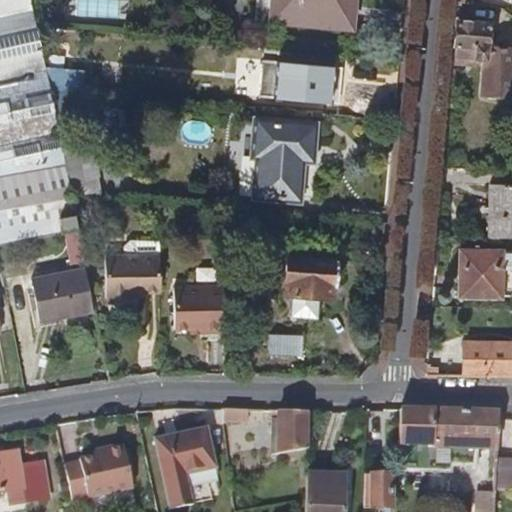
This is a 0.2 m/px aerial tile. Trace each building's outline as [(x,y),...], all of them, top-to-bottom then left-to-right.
[(72,190),(62,139),(50,88),(45,67),(29,0),(0,0),(0,245),(64,232),(63,230),(79,226),(72,190)] [(270,16),(271,0),(259,0),(259,15),(270,16)] [(351,28),(354,0),(271,0),(270,16),(270,20),(351,28)] [(508,90),(511,46),(511,43),(488,41),(490,22),(456,19),(453,59),(465,60),(465,54),(483,56),(481,87),(508,90)] [(331,101),(334,65),(264,58),(261,94),(331,101)] [(45,67),(50,88),(85,91),(87,71),(45,67)] [(308,154),(311,112),(253,107),(250,150),(255,150),(252,190),(295,193),(299,154),(308,154)] [(96,192),(100,143),(62,139),(72,190),(96,192)] [(511,237),(511,183),(490,183),(489,237),(511,237)] [(160,254),(160,240),(131,240),(125,246),(124,254),(160,254)] [(511,293),(511,249),(502,250),(502,248),(459,247),(458,294),(502,295),(502,293),(511,293)] [(160,291),(160,254),(124,254),(106,254),(105,297),(132,297),(132,290),(160,291)] [(336,284),(338,259),(288,255),(284,293),(290,293),(288,315),(317,317),(319,296),(332,296),(333,284),(336,284)] [(95,309),(87,269),(33,280),(40,320),(95,309)] [(224,331),(224,284),(173,283),(172,324),(189,325),(201,325),(201,331),(224,331)] [(305,353),(305,333),(272,332),(267,331),(260,326),(260,342),(269,342),(269,352),(305,353)] [(511,376),(511,358),(511,342),(462,342),(462,375),(511,376)] [(264,422),(265,410),(225,409),(224,421),(264,422)] [(497,447),(498,412),(450,411),(401,409),(398,469),(451,471),(452,465),(476,466),(477,447),(497,447)] [(308,447),(309,411),(279,410),(278,454),(308,447)] [(216,466),(207,427),(155,439),(169,509),(192,505),(185,473),(216,466)] [(132,485),(122,443),(106,446),(107,451),(95,453),(79,457),(80,459),(64,462),(72,499),(132,485)] [(0,491),(25,487),(18,449),(0,452),(0,491)] [(511,457),(497,457),(497,460),(495,488),(511,488),(511,457)] [(495,488),(497,460),(486,460),(483,470),(482,505),(495,506),(495,488)] [(345,511),(347,474),(307,472),(304,511),(345,511)] [(391,506),(392,474),(365,473),(364,506),(391,506)]
